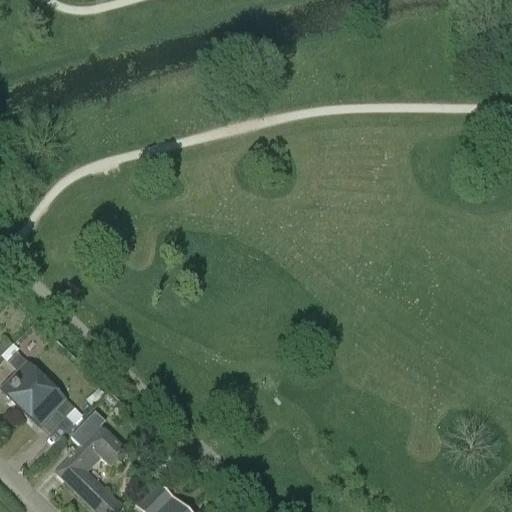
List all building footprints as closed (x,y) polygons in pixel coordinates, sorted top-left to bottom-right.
[(0,349),(0,359),(5,355),(11,348),(8,345),(2,352),(0,349)] [(7,365),(17,375),(0,392),(0,394),(39,432),(57,414),(64,420),(73,411),(16,355),(7,365)] [(123,511),(124,511),(113,501),(86,475),(100,460),(112,472),(127,456),(101,431),(103,428),(93,418),(71,441),(83,453),(78,457),(76,455),(55,476),(92,511),(123,511)] [(176,465),(168,458),(153,474),(161,481),(176,465)] [(183,511),(158,486),(134,510),(135,511),(183,511)]
